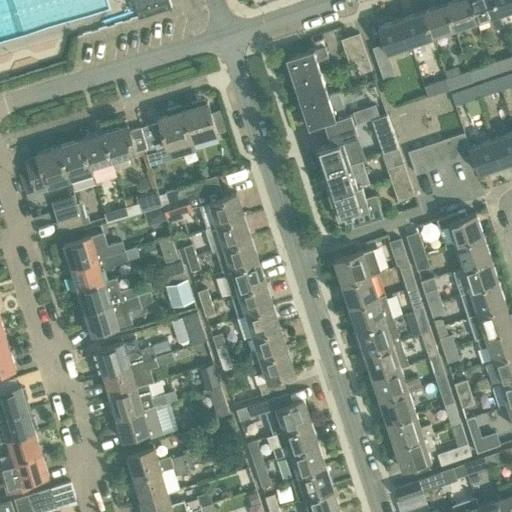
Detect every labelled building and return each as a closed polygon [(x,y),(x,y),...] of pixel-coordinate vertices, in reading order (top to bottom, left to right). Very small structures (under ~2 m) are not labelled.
[(133,0),(138,14),(171,3),(169,0),(133,0)] [(448,0),(446,1),(454,27),(477,19),(470,0),(448,0)] [(499,12),(495,0),(470,0),(477,19),(489,15),(494,28),(503,24),(499,12)] [(511,0),(495,0),(499,12),(511,7),(511,0)] [(423,9),(432,34),(454,27),(446,1),(423,9)] [(401,16),(410,42),(432,34),(423,9),(401,16)] [(410,42),(401,16),(378,24),(384,41),(372,45),(382,76),(394,71),(387,50),(410,42)] [(347,35),(341,37),(349,61),(355,59),(356,61),(368,57),(359,31),(347,35)] [(294,81),(322,72),(317,58),(329,54),(325,43),(286,56),(294,81)] [(511,54),(491,61),(495,72),(511,66),(511,54)] [(368,57),(356,61),(359,71),(371,67),(368,57)] [(469,69),(473,80),(494,73),(495,72),(491,61),(469,69)] [(446,76),(450,87),(473,80),(469,69),(446,76)] [(511,71),(497,77),(500,88),(511,83),(511,71)] [(301,104),(329,95),(322,72),(294,81),(301,104)] [(450,87),(446,76),(423,84),(427,95),(450,87)] [(474,85),(478,95),(500,88),(497,77),(474,85)] [(478,95),(474,85),(452,92),(455,103),(478,95)] [(329,95),(301,104),(309,126),(324,121),(328,133),(355,124),(350,111),(344,113),(337,92),(329,95)] [(204,97),(181,104),(182,107),(191,138),(217,130),(216,127),(225,124),(220,107),(210,110),(207,99),(204,99),(204,97)] [(191,138),(182,107),(157,114),(159,120),(139,126),(145,147),(146,151),(166,144),(167,146),(191,138)] [(127,123),(105,130),(113,157),(116,165),(115,166),(115,167),(130,163),(127,153),(145,147),(139,126),(129,129),(127,123)] [(363,159),(355,135),(358,134),(355,124),(328,133),(331,142),(316,147),(324,172),(351,163),(363,159)] [(511,158),(511,129),(492,136),(501,162),(511,158)] [(105,130),(82,137),(93,172),(115,166),(116,165),(113,157),(105,130)] [(472,153),(469,144),(464,130),(453,134),(461,157),(472,153)] [(442,137),(450,161),(461,157),(453,134),(442,137)] [(501,162),(492,136),(469,144),(472,153),(478,170),(501,162)] [(60,144),(71,182),(94,175),(93,172),(82,137),(60,144)] [(431,141),(438,165),(450,161),(442,137),(431,141)] [(420,145),(427,168),(438,165),(431,141),(420,145)] [(37,155),(26,159),(35,189),(46,186),(47,189),(71,182),(60,144),(36,151),(37,155)] [(427,168),(420,145),(408,149),(416,172),(427,168)] [(390,175),(407,169),(404,160),(387,166),(390,175)] [(331,194),(358,184),(351,163),(324,172),(331,194)] [(407,169),(390,175),(398,197),(414,192),(407,169)] [(197,193),(220,185),(217,173),(193,181),(197,193)] [(197,193),(193,181),(166,190),(169,201),(197,193)] [(365,195),(362,183),(358,184),(331,194),(338,217),(339,217),(339,215),(349,212),(352,223),(351,224),(352,224),(382,215),(375,192),(365,195)] [(220,185),(197,193),(208,227),(244,215),(236,190),(223,194),(220,185)] [(57,219),(80,212),(77,201),(54,209),(57,219)] [(127,204),(130,213),(142,210),(139,201),(127,204)] [(130,213),(127,204),(105,211),(108,220),(130,213)] [(446,246),(455,243),(483,234),(476,210),(466,213),(464,208),(436,217),(446,246)] [(80,212),(57,219),(60,229),(83,222),(80,212)] [(213,250),(217,248),(251,237),(244,215),(208,227),(206,227),(213,250)] [(414,257),(426,252),(418,229),(406,233),(414,257)] [(104,230),(64,242),(71,266),(98,257),(126,249),(123,239),(108,244),(104,230)] [(483,234),(455,243),(463,266),(491,256),(483,234)] [(397,263),(408,260),(400,236),(389,239),(397,263)] [(224,271),(258,259),(251,237),(217,248),(224,271)] [(187,258),(197,255),(192,243),(183,246),(187,258)] [(372,245),(334,257),(342,282),(380,269),(372,245)] [(98,257),(71,266),(78,288),(105,279),(102,269),(113,265),(113,263),(128,258),(126,249),(98,257)] [(426,252),(414,257),(418,268),(430,264),(426,252)] [(197,255),(187,258),(191,270),(200,267),(197,255)] [(499,280),(491,256),(463,266),(453,269),(461,293),(470,290),(499,280)] [(231,293),(266,282),(258,259),(224,271),(231,293)] [(403,280),(414,277),(408,260),(397,263),(403,280)] [(185,279),(179,262),(163,267),(169,285),(185,279)] [(349,305),(378,296),(371,272),(342,282),(349,305)] [(117,276),(105,279),(78,288),(84,310),(112,301),(111,300),(137,292),(135,285),(121,289),(117,276)] [(414,277),(403,280),(413,309),(424,306),(414,277)] [(499,280),(470,290),(478,312),(506,303),(499,280)] [(238,314),(246,312),(273,303),(266,282),(231,293),(238,314)] [(429,304),(442,299),(438,286),(425,290),(429,304)] [(202,302),(211,299),(207,288),(198,291),(202,302)] [(84,310),(83,310),(84,314),(85,314),(87,320),(84,320),(87,330),(90,329),(91,332),(119,324),(129,321),(132,320),(129,310),(141,306),(137,292),(111,300),(112,301),(84,310)] [(378,296),(349,305),(357,328),(393,316),(386,293),(378,296)] [(211,299),(202,302),(206,316),(216,312),(211,299)] [(442,299),(429,304),(433,314),(445,310),(442,299)] [(253,335),(280,326),(273,303),(246,312),(253,335)] [(468,316),(475,338),(477,337),(511,325),(511,320),(506,303),(478,312),(468,316)] [(420,333),(431,329),(424,306),(413,309),(420,333)] [(1,316),(0,316),(0,343),(9,341),(1,316)] [(365,351),(401,339),(393,316),(357,328),(357,329),(353,330),(357,343),(361,342),(365,351)] [(511,350),(511,325),(477,337),(480,347),(488,345),(493,358),(511,350)] [(257,348),(249,350),(252,360),(260,357),(260,358),(288,349),(280,326),(253,335),(257,348)] [(428,356),(439,352),(431,329),(420,333),(428,356)] [(444,348),(457,344),(453,331),(440,336),(444,348)] [(217,347),(227,344),(223,334),(213,337),(217,347)] [(372,374),(401,365),(408,362),(401,339),(365,351),(372,374)] [(97,352),(93,353),(96,364),(100,363),(102,369),(100,369),(101,372),(102,371),(156,355),(153,344),(127,351),(123,340),(95,348),(97,352)] [(9,341),(0,343),(0,371),(17,366),(9,341)] [(227,344),(217,347),(224,370),(234,366),(227,344)] [(457,344),(444,348),(448,360),(461,356),(457,344)] [(264,369),(255,372),(258,382),(262,393),(285,385),(282,375),(295,370),(288,349),(260,358),(264,369)] [(511,350),(493,358),(500,381),(511,376),(511,350)] [(436,379),(447,375),(439,352),(428,356),(436,379)] [(159,364),(156,355),(102,371),(109,394),(145,383),(149,382),(149,381),(154,380),(151,367),(159,364)] [(406,379),(401,365),(372,374),(380,397),(408,388),(420,384),(419,375),(406,379)] [(443,402),(454,398),(447,375),(436,379),(443,402)] [(0,416),(29,407),(25,396),(28,395),(25,386),(23,387),(22,383),(17,385),(14,376),(0,380),(0,416)] [(508,404),(511,402),(511,376),(500,381),(508,404)] [(459,394),(472,390),(468,377),(455,381),(459,394)] [(149,382),(145,383),(109,394),(116,416),(156,404),(178,397),(175,388),(153,395),(149,382)] [(231,415),(220,384),(208,388),(218,418),(231,415)] [(387,420),(416,411),(408,388),(380,397),(387,420)] [(472,390),(459,394),(463,405),(476,401),(472,390)] [(269,435),(311,421),(303,396),(290,401),(287,391),(263,398),(267,408),(265,409),(267,414),(262,415),(269,435)] [(454,398),(443,402),(451,425),(462,422),(454,398)] [(164,432),(156,404),(116,416),(123,438),(145,431),(149,430),(151,437),(164,432)] [(31,416),(29,407),(0,416),(0,428),(4,427),(8,438),(35,429),(34,426),(37,425),(34,415),(31,416)] [(395,444),(430,432),(434,431),(430,422),(421,425),(416,411),(387,420),(395,444)] [(285,455),(319,444),(311,421),(269,435),(274,449),(276,448),(279,457),(285,455)] [(35,429),(8,438),(12,452),(0,455),(0,463),(42,451),(35,429)] [(430,432),(395,444),(402,466),(431,457),(428,448),(435,446),(430,432)] [(472,440),(476,452),(499,444),(495,432),(472,440)] [(254,465),(264,462),(257,439),(247,442),(254,465)] [(443,463),(473,453),(469,441),(439,451),(443,463)] [(319,444),(285,455),(292,477),(326,466),(319,444)] [(155,445),(127,454),(135,477),(162,469),(173,465),(175,474),(190,469),(185,452),(171,456),(171,455),(159,458),(155,445)] [(245,457),(241,445),(229,449),(233,461),(245,457)] [(486,454),(490,466),(502,462),(497,450),(486,454)] [(49,473),(42,451),(0,463),(0,474),(7,472),(13,490),(34,482),(33,478),(49,473)] [(490,466),(486,454),(474,458),(478,471),(490,466)] [(264,462),(254,465),(258,477),(268,474),(264,462)] [(162,469),(135,477),(141,500),(169,491),(180,488),(175,474),(173,465),(162,469)] [(326,466),(292,477),(299,499),(306,497),(333,488),(326,466)] [(441,469),(445,482),(456,479),(451,466),(441,469)] [(445,482),(441,469),(428,474),(432,487),(445,482)] [(399,498),(401,497),(423,490),(418,477),(395,485),(399,498)] [(28,493),(34,511),(59,505),(52,485),(28,493)] [(311,511),(335,511),(341,510),(333,488),(306,497),(311,511)] [(172,502),(169,491),(141,500),(144,511),(176,511),(212,501),(209,491),(198,494),(198,497),(185,501),(185,498),(172,502)] [(511,511),(511,491),(500,495),(505,511),(511,511)] [(34,511),(28,493),(14,497),(19,511),(34,511)] [(269,509),(279,506),(275,493),(265,497),(269,509)] [(505,511),(500,495),(478,503),(480,511),(505,511)] [(0,501),(0,511),(19,511),(14,497),(0,501)] [(215,511),(212,501),(176,511),(215,511)] [(455,511),(454,511),(480,511),(478,503),(455,511)]
